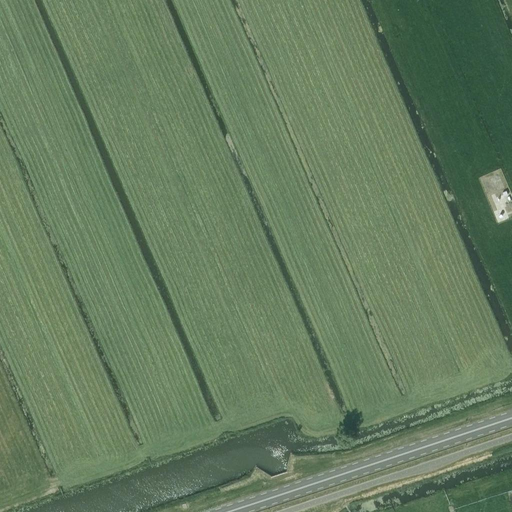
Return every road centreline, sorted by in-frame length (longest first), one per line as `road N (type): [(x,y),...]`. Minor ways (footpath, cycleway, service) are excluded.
road 1 (primary): [(233,511),(511,420)]
road 2 (unclassified): [(288,511),(511,437)]
